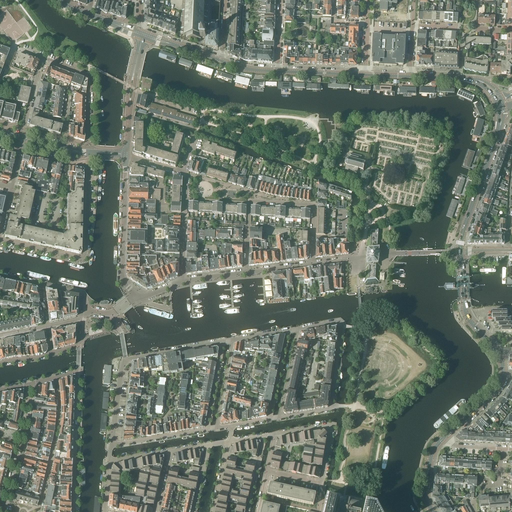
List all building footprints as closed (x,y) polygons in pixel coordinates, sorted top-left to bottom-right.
[(201,40),(201,39),(206,39),(206,36),(207,33),(207,0),(182,0),(182,10),(182,18),(182,22),(181,31),(181,35),(186,35),(186,39),(201,40)] [(207,0),(207,33),(206,36),(209,36),(210,20),(210,4),(211,5),(211,1),(220,2),(220,0),(207,0)] [(375,0),(375,1),(381,2),(380,11),(387,12),(387,8),(392,8),(392,4),(396,4),(396,0),(375,0)] [(117,16),(118,7),(119,5),(118,3),(116,2),(116,4),(111,2),(110,4),(109,7),(111,7),(109,12),(109,13),(117,16)] [(150,3),(146,3),(145,11),(146,11),(151,11),(151,12),(156,12),(156,2),(150,2),(150,3)] [(106,3),(103,11),(103,12),(107,14),(107,13),(109,13),(109,12),(111,7),(109,7),(110,4),(106,3)] [(359,17),(359,8),(351,8),(351,11),(348,11),(348,12),(348,15),(348,18),(357,18),(359,17)] [(151,11),(146,11),(145,15),(145,22),(146,23),(152,25),(155,16),(155,15),(154,15),(154,16),(151,15),(151,12),(151,11)] [(161,17),(155,15),(155,16),(152,25),(157,27),(161,17)] [(161,17),(157,27),(163,29),(166,19),(161,17)] [(166,19),(163,29),(168,31),(172,21),(166,19)] [(210,20),(209,36),(206,36),(206,39),(206,45),(211,46),(211,47),(219,48),(219,44),(219,41),(219,33),(220,33),(220,30),(218,30),(219,20),(210,20)] [(172,21),(168,31),(175,34),(177,28),(178,24),(172,21)] [(321,29),(320,35),(330,36),(330,31),(330,34),(331,25),(331,24),(325,24),(325,30),(321,29)] [(372,56),(372,60),(373,60),(373,64),(379,64),(379,65),(388,66),(397,66),(397,65),(403,65),(403,61),(405,61),(405,57),(405,50),(405,43),(406,37),(406,36),(405,36),(405,37),(395,36),(384,36),(373,35),(373,36),(373,47),(373,50),(372,55),(372,56)] [(488,72),(488,69),(488,60),(488,58),(487,57),(486,57),(485,56),(483,56),(482,56),(481,56),(479,58),(477,58),(476,58),(474,58),(472,57),(471,56),(471,55),(470,53),(470,51),(471,49),(472,48),(473,47),(476,46),(482,47),(484,47),(485,46),(485,45),(489,45),(491,45),(491,39),(490,39),(489,39),(488,38),(475,38),(474,38),(473,38),(472,38),(468,38),(467,38),(466,38),(466,39),(466,40),(465,48),(465,49),(466,49),(466,50),(466,58),(465,58),(464,59),(464,68),(464,69),(464,70),(465,70),(466,71),(466,70),(467,70),(469,70),(469,71),(470,71),(470,72),(471,71),(472,71),(473,71),(473,72),(474,72),(475,73),(476,73),(476,72),(477,72),(478,72),(478,73),(479,73),(480,74),(481,73),(484,73),(484,74),(485,74),(486,74),(487,74),(487,73),(488,72)] [(237,47),(242,47),(243,41),(229,41),(228,54),(229,55),(243,60),(244,51),(237,51),(237,47)] [(244,51),(243,60),(243,61),(246,61),(252,62),(252,51),(252,46),(255,47),(255,46),(258,46),(258,47),(259,47),(259,44),(260,42),(257,42),(254,41),(247,41),(244,41),(244,45),(244,51)] [(0,47),(0,76),(1,77),(4,69),(2,69),(9,51),(0,47)] [(176,62),(178,56),(161,50),(159,56),(176,62)] [(349,53),(348,66),(355,66),(356,65),(357,52),(353,51),(353,53),(349,53)] [(447,53),(434,53),(434,56),(434,64),(433,67),(434,67),(440,67),(440,68),(459,69),(459,54),(447,54),(447,53)] [(10,67),(9,68),(32,76),(33,77),(34,73),(33,72),(34,71),(35,71),(36,70),(38,63),(38,62),(18,54),(15,61),(12,60),(10,67)] [(291,64),(291,55),(283,55),(283,65),(288,65),(288,64),(291,64)] [(192,67),(194,62),(181,57),(179,63),(192,67)] [(511,57),(507,57),(507,61),(505,62),(501,62),(501,64),(501,73),(506,73),(506,75),(510,75),(511,66),(511,65),(511,57)] [(213,76),(215,70),(200,64),(197,70),(213,76)] [(488,69),(488,72),(489,72),(490,72),(490,73),(496,73),(496,64),(490,64),(490,69),(489,69),(488,69)] [(47,65),(46,66),(42,75),(41,80),(43,81),(45,75),(69,84),(73,75),(47,65)] [(233,80),(234,77),(219,71),(218,75),(233,80)] [(79,94),(86,95),(87,80),(74,75),(71,85),(79,88),(79,87),(80,87),(79,94)] [(250,87),(251,80),(237,77),(235,83),(250,87)] [(153,82),(142,80),(140,90),(150,92),(153,82)] [(473,101),(475,95),(459,89),(457,94),(473,101)] [(148,103),(149,97),(139,95),(136,107),(146,109),(150,110),(149,112),(194,125),(196,119),(176,113),(177,111),(152,104),(148,103)] [(481,116),(486,114),(481,101),(476,103),(481,116)] [(0,118),(2,119),(4,119),(7,120),(9,120),(12,121),(15,122),(17,122),(18,122),(19,114),(14,113),(14,112),(15,109),(16,106),(0,102),(0,118)] [(39,110),(34,109),(31,118),(37,120),(39,110)] [(133,144),(133,153),(134,155),(144,158),(144,157),(146,157),(146,158),(156,162),(157,161),(158,161),(158,162),(169,165),(169,164),(171,165),(170,166),(176,167),(179,158),(167,154),(162,153),(163,150),(162,150),(163,149),(161,148),(160,150),(158,149),(158,151),(150,149),(151,147),(148,146),(147,152),(143,151),(143,145),(146,145),(146,142),(143,142),(143,135),(146,135),(146,129),(143,129),(143,125),(139,125),(139,119),(139,118),(134,117),(134,123),(134,129),(135,129),(135,131),(134,131),(133,142),(134,142),(134,144),(133,144)] [(37,120),(31,118),(29,127),(60,135),(62,126),(37,120)] [(474,136),(480,138),(485,122),(479,120),(474,136)] [(215,154),(218,146),(205,142),(202,151),(214,156),(215,154)] [(511,147),(503,146),(502,146),(500,153),(505,155),(506,155),(506,153),(508,149),(511,150),(511,147)] [(464,168),(470,170),(475,153),(469,151),(464,168)] [(357,168),(356,173),(357,173),(359,174),(358,176),(360,176),(361,169),(363,170),(363,171),(364,170),(364,169),(364,168),(366,168),(367,165),(365,165),(365,163),(366,163),(366,162),(365,162),(360,161),(362,156),(350,153),(349,158),(346,160),(345,163),(346,163),(347,166),(357,168)] [(503,161),(505,156),(505,155),(500,153),(497,160),(503,162),(503,164),(507,165),(508,162),(503,161)] [(23,156),(22,162),(25,163),(25,165),(27,166),(27,165),(29,165),(30,158),(23,156)] [(188,171),(189,171),(194,173),(198,159),(199,157),(195,156),(195,158),(194,161),(191,160),(189,169),(188,171)] [(198,159),(194,173),(199,174),(200,174),(201,175),(202,175),(206,176),(207,175),(201,173),(205,161),(202,160),(198,159)] [(36,169),(35,172),(35,174),(38,175),(37,180),(36,183),(35,191),(47,193),(48,188),(49,184),(50,181),(50,180),(48,180),(45,179),(45,175),(46,173),(48,162),(44,161),(41,160),(38,160),(36,169)] [(497,160),(495,167),(501,169),(503,164),(503,162),(497,160)] [(52,173),(51,175),(60,177),(62,166),(61,165),(57,164),(55,174),(52,173)] [(2,167),(0,166),(0,171),(1,171),(1,172),(12,174),(13,166),(8,165),(8,168),(3,167),(2,167)] [(162,172),(161,172),(156,171),(156,173),(154,172),(155,170),(141,167),(140,168),(138,167),(139,166),(132,165),(130,166),(130,169),(132,170),(131,174),(130,173),(130,177),(144,177),(145,174),(153,176),(153,177),(155,177),(156,177),(161,178),(164,179),(164,178),(165,176),(165,174),(165,173),(162,172)] [(231,174),(228,182),(232,184),(233,184),(237,168),(233,167),(232,171),(234,172),(233,175),(231,174)] [(495,167),(492,175),(500,178),(501,178),(502,174),(500,174),(501,172),(500,171),(501,169),(495,167)] [(183,178),(174,175),(174,176),(173,180),(173,186),(182,186),(183,183),(183,181),(183,178)] [(258,191),(263,176),(259,175),(257,181),(255,190),(258,191)] [(500,180),(501,178),(500,178),(492,175),(491,179),(499,182),(505,184),(506,182),(500,180)] [(246,188),(253,190),(256,179),(249,177),(246,188)] [(456,196),(460,197),(466,180),(462,179),(456,196)] [(499,182),(491,179),(490,183),(501,187),(504,188),(505,186),(502,185),(503,183),(505,184),(499,182)] [(23,187),(22,190),(22,192),(21,194),(20,194),(20,193),(19,199),(14,217),(11,216),(9,224),(7,224),(4,237),(78,254),(82,251),(83,185),(75,185),(75,195),(72,195),(72,196),(68,196),(68,198),(68,226),(63,226),(63,229),(61,231),(58,230),(57,234),(22,226),(22,227),(19,226),(21,219),(28,221),(34,197),(34,195),(35,193),(31,192),(32,185),(27,184),(27,183),(25,182),(25,183),(24,182),(23,183),(17,181),(16,186),(23,187)] [(278,196),(281,183),(282,181),(280,181),(279,183),(278,182),(277,183),(278,183),(274,195),(278,196)] [(501,187),(490,183),(488,187),(496,190),(497,188),(504,190),(507,191),(507,189),(504,188),(501,187)] [(496,190),(488,187),(487,191),(498,195),(501,196),(502,194),(496,192),(496,190)] [(148,200),(148,194),(148,189),(132,189),(130,188),(129,200),(146,200),(148,200)] [(485,195),(484,199),(492,202),(498,203),(499,201),(493,200),(494,198),(485,195)] [(447,217),(452,219),(458,202),(452,200),(447,217)] [(197,212),(198,203),(195,202),(189,202),(189,212),(197,212)] [(181,204),(172,203),(171,212),(181,213),(181,209),(181,207),(182,204),(181,204)] [(213,203),(213,204),(212,214),(217,214),(222,214),(223,204),(220,204),(216,203),(216,204),(213,203)] [(491,206),(482,203),(480,208),(492,213),(497,214),(498,212),(493,210),(494,207),(491,206)] [(237,205),(237,215),(246,215),(246,206),(243,206),(243,205),(237,205)] [(260,216),(260,207),(251,206),(251,216),(260,216)] [(287,208),(275,208),(274,218),(286,219),(287,208)] [(480,208),(478,213),(487,216),(488,214),(496,217),(497,214),(492,213),(480,208)] [(302,209),(301,219),(310,220),(310,210),(302,209)] [(487,216),(478,213),(477,218),(489,223),(492,223),(493,221),(490,220),(490,221),(486,219),(487,216)] [(161,225),(161,215),(157,215),(157,216),(155,216),(155,215),(148,215),(141,215),(129,215),(129,220),(142,220),(142,217),(146,217),(145,220),(148,220),(153,220),(153,225),(155,225),(156,225),(157,225),(159,225),(161,225)] [(475,224),(473,229),(483,232),(486,233),(487,231),(486,230),(483,229),(484,227),(483,226),(475,224)] [(180,227),(168,226),(166,226),(166,237),(168,237),(168,249),(168,253),(180,254),(180,245),(180,240),(179,240),(179,237),(180,237),(180,234),(180,233),(180,231),(180,230),(180,227)] [(251,226),(251,240),(269,240),(269,237),(272,236),(273,227),(251,226)] [(381,239),(382,229),(381,227),(371,228),(370,228),(369,230),(369,229),(368,230),(368,229),(367,237),(369,237),(369,239),(367,239),(367,246),(368,247),(369,247),(369,249),(372,249),(371,246),(373,246),(373,248),(375,248),(375,246),(376,246),(376,248),(378,248),(378,246),(378,243),(380,241),(381,239)] [(473,229),(471,234),(480,237),(481,237),(482,234),(483,232),(473,229)] [(147,245),(148,240),(148,231),(128,230),(128,244),(147,245)] [(301,232),(300,243),(303,243),(309,243),(309,232),(301,232)] [(480,238),(480,237),(471,234),(468,243),(469,245),(471,245),(473,239),(477,239),(477,238),(480,238)] [(286,262),(283,237),(283,236),(276,237),(276,243),(277,248),(277,251),(278,251),(279,259),(282,259),(282,262),(286,262)] [(291,239),(287,239),(287,237),(283,237),(286,262),(292,261),(293,261),(290,243),(292,243),(291,239)] [(326,239),(320,239),(322,257),(329,257),(326,239)] [(335,256),(333,239),(326,239),(329,257),(335,256)] [(334,239),(333,239),(335,256),(342,255),(340,239),(334,239)] [(340,239),(342,255),(349,254),(349,253),(349,244),(349,240),(340,239)] [(270,252),(267,252),(267,247),(266,244),(266,243),(266,240),(262,240),(262,242),(262,245),(265,264),(265,265),(272,264),(270,252)] [(258,241),(250,241),(250,249),(252,249),(253,252),(258,251),(259,251),(259,248),(258,241)] [(165,249),(165,242),(157,242),(157,246),(157,253),(162,254),(165,254),(165,249)] [(277,251),(277,248),(276,243),(275,243),(275,245),(274,245),(275,248),(276,251),(270,252),(272,264),(282,262),(282,259),(279,259),(278,251),(277,251)] [(292,243),(290,243),(293,261),(299,261),(297,249),(293,249),(292,243)] [(198,250),(198,249),(198,247),(198,245),(198,244),(187,244),(187,245),(187,246),(187,248),(187,252),(197,252),(198,250)] [(224,247),(222,247),(222,245),(221,245),(220,245),(220,247),(220,249),(222,249),(223,257),(218,257),(219,270),(227,269),(224,247)] [(232,256),(232,255),(230,255),(230,250),(231,251),(231,245),(224,245),(222,245),(222,247),(224,247),(227,269),(232,268),(230,256),(232,256)] [(243,246),(231,245),(231,251),(230,250),(230,255),(232,255),(235,255),(237,268),(242,267),(242,265),(243,246)] [(379,257),(379,256),(379,254),(380,254),(380,253),(380,252),(380,251),(379,251),(379,248),(381,246),(381,245),(380,246),(379,246),(379,245),(378,246),(378,248),(376,248),(376,246),(375,246),(375,248),(373,248),(373,246),(371,246),(372,249),(369,249),(369,247),(368,247),(367,246),(367,247),(366,247),(368,249),(368,252),(368,253),(367,253),(367,254),(367,255),(368,255),(367,257),(367,258),(367,259),(367,260),(367,261),(367,264),(365,267),(366,267),(368,265),(368,264),(371,264),(371,266),(372,266),(372,264),(374,264),(374,266),(375,266),(375,264),(377,263),(378,266),(379,265),(378,265),(380,266),(381,266),(378,263),(379,260),(379,259),(380,259),(380,257),(379,258),(379,257)] [(165,282),(156,261),(156,260),(156,259),(157,253),(156,253),(156,252),(154,252),(154,256),(140,256),(140,258),(145,258),(145,261),(147,261),(148,265),(147,265),(146,265),(146,269),(148,269),(151,268),(152,273),(153,274),(158,286),(165,283),(165,282)] [(197,266),(197,252),(187,252),(187,258),(192,259),(192,263),(192,265),(197,266)] [(162,256),(162,254),(157,253),(156,259),(156,260),(156,261),(161,259),(170,281),(175,278),(167,258),(166,259),(165,257),(162,256)] [(179,260),(175,260),(175,259),(168,258),(167,258),(175,278),(177,277),(179,275),(179,262),(179,260)] [(161,259),(156,261),(165,282),(165,283),(170,281),(161,259)] [(379,281),(379,270),(378,269),(378,268),(378,266),(377,263),(375,264),(375,266),(374,266),(374,264),(372,264),(372,266),(371,266),(371,264),(368,264),(368,265),(366,267),(364,269),(365,269),(366,269),(367,268),(367,271),(365,271),(365,272),(366,272),(366,276),(365,275),(364,283),(365,283),(365,286),(378,284),(378,282),(379,282),(379,281)] [(339,265),(328,266),(329,277),(332,277),(333,289),(334,289),(339,289),(339,279),(335,279),(335,277),(336,277),(336,275),(339,275),(339,265)] [(328,266),(323,267),(325,293),(334,292),(334,290),(334,289),(333,289),(332,277),(329,277),(328,266)] [(323,267),(317,267),(318,280),(320,290),(321,294),(325,294),(325,293),(323,267)] [(314,280),(312,268),(306,269),(307,272),(309,284),(309,285),(310,286),(312,286),(312,284),(315,283),(314,280)] [(289,298),(286,271),(272,273),(272,277),(274,300),(289,298)] [(29,273),(28,277),(50,282),(51,278),(29,273)] [(153,274),(148,276),(148,277),(152,288),(158,286),(153,274)] [(148,277),(143,279),(147,290),(149,289),(152,288),(148,277)] [(143,279),(143,278),(141,279),(140,280),(138,280),(136,283),(147,290),(143,279)] [(60,281),(60,283),(86,289),(89,287),(87,283),(62,279),(60,281)] [(13,294),(16,283),(5,281),(2,292),(8,292),(8,294),(11,294),(13,294)] [(13,297),(12,299),(12,300),(15,301),(17,301),(21,284),(16,283),(13,294),(14,294),(16,295),(15,300),(12,300),(13,296),(13,297)] [(21,284),(17,301),(20,301),(22,302),(23,299),(20,298),(21,296),(23,296),(26,285),(21,284)] [(23,296),(23,297),(30,299),(31,295),(29,294),(31,286),(26,285),(23,296)] [(37,289),(37,288),(31,286),(29,294),(31,295),(38,296),(39,296),(38,295),(37,289)] [(58,303),(58,300),(57,300),(56,290),(52,290),(45,288),(46,296),(47,301),(47,304),(58,303)] [(61,298),(78,301),(78,295),(65,293),(60,291),(61,298)] [(78,301),(61,298),(62,309),(63,313),(62,313),(62,319),(76,316),(77,315),(77,312),(78,301)] [(58,303),(47,304),(48,314),(58,313),(58,310),(61,309),(60,308),(61,308),(61,306),(60,303),(58,303)] [(42,319),(40,309),(31,309),(31,308),(29,308),(29,309),(29,310),(31,310),(31,315),(34,315),(34,317),(35,317),(36,325),(41,324),(43,322),(42,322),(42,320),(42,319)] [(511,311),(496,311),(493,311),(493,319),(493,320),(494,320),(496,320),(496,323),(496,324),(497,324),(499,324),(499,327),(499,328),(501,328),(502,328),(502,331),(502,332),(511,331),(511,311)] [(59,316),(58,313),(48,314),(49,321),(51,322),(57,321),(57,316),(59,316)] [(13,320),(12,321),(7,322),(9,330),(14,329),(15,329),(14,320),(13,320)] [(69,336),(75,335),(76,330),(76,329),(75,329),(76,325),(74,326),(63,328),(64,334),(67,333),(67,332),(69,332),(69,336)] [(337,342),(339,327),(327,328),(327,335),(327,337),(327,341),(337,342)] [(64,338),(64,334),(63,328),(52,331),(51,332),(52,341),(56,340),(62,339),(64,338)] [(327,335),(327,328),(315,330),(317,340),(320,340),(320,337),(327,335)] [(301,332),(298,348),(305,349),(307,350),(309,341),(311,340),(315,340),(314,330),(310,331),(301,332)] [(67,333),(64,334),(64,338),(62,339),(64,347),(75,344),(75,338),(75,335),(69,336),(69,332),(67,332),(67,333)] [(43,333),(38,334),(39,342),(34,343),(34,345),(34,346),(38,346),(46,346),(44,334),(43,333)] [(272,337),(272,349),(272,350),(271,352),(273,352),(273,353),(277,353),(280,354),(281,354),(285,335),(272,337)] [(272,349),(272,337),(259,339),(258,354),(263,354),(264,351),(271,352),(273,353),(273,352),(271,352),(272,350),(272,349)] [(12,339),(2,341),(3,347),(4,351),(6,351),(10,351),(10,349),(10,347),(14,346),(14,339),(12,339)] [(243,342),(241,351),(247,352),(248,352),(250,352),(250,351),(252,351),(253,341),(246,341),(246,342),(243,342)] [(15,357),(14,346),(10,347),(10,349),(10,351),(6,351),(7,359),(15,357)] [(46,346),(38,346),(38,348),(41,348),(42,354),(46,353),(47,352),(47,351),(46,346)] [(203,350),(199,350),(200,359),(218,356),(219,349),(217,347),(209,349),(209,348),(203,349),(203,350)] [(200,359),(199,350),(194,351),(188,352),(181,354),(183,362),(193,360),(193,362),(195,361),(194,360),(200,359)] [(172,355),(170,356),(163,357),(164,368),(163,368),(163,375),(173,373),(175,373),(177,373),(184,371),(183,362),(181,354),(174,355),(172,355)] [(155,358),(153,358),(155,368),(156,368),(156,370),(159,370),(159,368),(163,368),(164,368),(163,357),(155,358)] [(155,368),(153,358),(147,359),(149,371),(156,370),(156,368),(155,368)] [(240,373),(241,369),(231,367),(230,372),(239,374),(244,375),(244,373),(240,373)] [(193,380),(191,380),(188,380),(188,379),(188,378),(188,375),(181,374),(180,378),(181,378),(181,381),(192,382),(193,380)] [(143,388),(143,384),(141,384),(141,381),(138,381),(139,379),(131,378),(130,386),(134,387),(135,385),(136,385),(136,387),(138,387),(138,388),(142,388),(143,388)] [(52,382),(47,384),(47,392),(49,391),(50,395),(55,395),(54,391),(52,383),(52,382)] [(41,386),(40,398),(45,399),(46,395),(50,395),(49,391),(47,392),(47,384),(41,386)] [(258,392),(259,389),(259,388),(260,384),(253,385),(251,392),(258,394),(258,392)] [(288,390),(284,412),(284,413),(285,414),(286,414),(328,407),(329,402),(331,387),(323,386),(322,394),(320,394),(320,397),(321,398),(321,399),(321,400),(300,404),(300,399),(297,399),(297,400),(294,400),(296,392),(288,390)] [(237,391),(236,390),(236,389),(227,387),(226,391),(235,393),(235,394),(237,395),(240,395),(242,396),(244,396),(244,395),(245,392),(242,392),(241,391),(240,394),(238,394),(238,393),(238,392),(237,391)] [(187,389),(179,388),(179,392),(180,392),(180,395),(191,396),(191,394),(190,393),(190,394),(187,394),(187,392),(186,392),(187,389)] [(14,405),(15,402),(15,399),(16,391),(11,392),(10,402),(6,401),(5,409),(5,410),(8,411),(8,410),(14,410),(14,408),(14,405)] [(164,396),(165,393),(155,392),(155,391),(154,391),(154,392),(154,394),(155,394),(158,395),(157,396),(158,396),(158,399),(165,400),(165,397),(164,396)] [(511,397),(505,393),(503,397),(511,402),(511,400),(511,397)] [(129,395),(128,403),(137,404),(138,396),(129,395)] [(508,401),(502,397),(501,397),(497,401),(503,407),(509,412),(511,410),(505,405),(508,401)] [(502,408),(503,407),(497,401),(494,404),(502,412),(503,411),(506,415),(507,413),(502,408)] [(188,411),(188,407),(185,406),(185,402),(178,402),(177,406),(178,406),(178,409),(179,409),(179,412),(185,411),(188,411)] [(251,410),(250,419),(266,417),(269,404),(262,403),(261,408),(251,410)] [(494,404),(491,407),(497,413),(499,414),(500,413),(501,413),(503,415),(505,417),(506,415),(503,411),(502,412),(494,404)] [(137,407),(128,406),(127,414),(136,415),(137,407)] [(163,410),(163,407),(153,406),(153,408),(156,408),(156,410),(156,414),(163,415),(164,410),(163,410)] [(491,407),(488,410),(496,418),(498,416),(496,414),(497,413),(491,407)] [(193,408),(191,408),(191,410),(193,411),(200,412),(200,414),(199,414),(198,417),(207,416),(208,411),(201,411),(201,410),(197,409),(193,408)] [(232,415),(234,411),(230,410),(229,413),(228,412),(228,413),(228,414),(227,417),(222,416),(221,423),(222,424),(233,422),(232,415)] [(494,422),(497,419),(496,418),(488,410),(485,413),(490,418),(493,421),(494,422)] [(487,421),(490,418),(485,413),(483,415),(482,414),(479,417),(481,418),(488,425),(488,426),(489,426),(492,427),(492,426),(491,425),(487,421)] [(503,423),(503,424),(511,425),(511,415),(508,415),(503,423)] [(488,425),(481,418),(478,421),(483,427),(485,425),(487,427),(488,426),(488,425)] [(482,428),(483,427),(478,421),(475,424),(480,429),(483,431),(486,432),(482,428)] [(2,426),(2,428),(4,429),(5,426),(5,425),(8,425),(7,428),(8,428),(17,430),(18,425),(15,424),(6,422),(4,423),(3,422),(2,426)] [(480,429),(475,424),(474,423),(466,430),(467,430),(471,431),(473,431),(474,430),(475,431),(477,429),(478,430),(480,429)] [(65,428),(60,428),(59,435),(63,435),(65,435),(65,433),(66,433),(66,434),(67,434),(67,436),(72,436),(73,428),(65,427),(65,428)] [(281,447),(281,445),(308,441),(308,443),(306,443),(305,449),(302,463),(304,463),(311,464),(311,461),(314,462),(313,464),(322,466),(327,437),(325,436),(327,434),(326,432),(324,430),(321,432),(320,431),(292,435),(277,438),(277,439),(275,445),(275,446),(281,447)] [(462,430),(456,437),(456,438),(459,441),(467,441),(467,430),(466,430),(462,430)] [(29,433),(28,439),(37,441),(38,437),(43,438),(43,436),(29,433)] [(72,445),(72,436),(67,436),(63,436),(63,435),(59,435),(57,443),(63,444),(72,445)] [(43,436),(43,438),(42,442),(51,445),(52,439),(43,437),(44,436),(43,436)] [(28,439),(27,444),(40,447),(39,448),(41,448),(41,445),(36,444),(37,442),(37,441),(28,439)] [(231,446),(229,454),(235,455),(235,453),(251,451),(252,456),(257,457),(260,445),(261,442),(260,442),(261,440),(231,445),(231,446)] [(1,442),(0,442),(0,447),(11,451),(12,451),(13,445),(6,443),(1,442)] [(40,447),(27,444),(27,445),(26,450),(37,453),(39,453),(40,451),(41,448),(39,448),(40,447)] [(63,444),(63,448),(65,448),(65,452),(72,453),(72,445),(63,444)] [(384,445),(380,470),(389,472),(394,447),(384,445)] [(12,451),(11,451),(0,447),(0,452),(10,456),(12,451)] [(200,466),(203,453),(200,452),(200,450),(176,454),(176,456),(175,456),(174,456),(174,455),(173,455),(172,463),(177,464),(178,463),(194,460),(195,465),(200,466)] [(47,461),(49,453),(40,451),(39,453),(37,453),(35,458),(47,461)] [(270,467),(279,469),(282,457),(287,458),(288,454),(274,451),(270,467)] [(0,458),(0,459),(9,462),(10,459),(10,456),(0,452),(0,458)] [(54,459),(53,463),(59,464),(59,462),(60,462),(61,462),(62,460),(63,460),(63,459),(72,460),(72,453),(65,452),(65,453),(60,453),(60,452),(55,452),(54,459)] [(154,504),(158,488),(160,477),(164,459),(161,459),(161,456),(119,463),(119,464),(117,464),(116,463),(112,467),(114,468),(113,470),(112,470),(110,494),(119,495),(121,473),(123,471),(142,468),(142,469),(141,470),(136,496),(142,497),(139,511),(152,511),(153,508),(151,508),(152,504),(154,504)] [(228,456),(226,465),(227,465),(226,472),(225,472),(219,500),(227,501),(228,495),(230,495),(228,502),(238,504),(237,509),(236,511),(239,511),(244,511),(245,510),(246,505),(247,498),(248,498),(250,490),(251,486),(253,478),(252,478),(253,471),(254,471),(256,463),(247,461),(246,467),(246,468),(235,466),(236,464),(237,459),(237,458),(228,456)] [(61,465),(61,477),(71,477),(71,471),(71,467),(72,460),(63,459),(63,460),(63,465),(61,465)] [(57,475),(59,464),(53,463),(50,477),(55,477),(56,477),(56,476),(55,476),(56,474),(57,475)] [(291,463),(289,471),(294,472),(314,477),(319,478),(320,477),(321,470),(316,468),(291,463)] [(178,477),(178,475),(179,469),(171,467),(170,471),(167,483),(181,486),(183,478),(178,477)] [(196,489),(199,477),(199,474),(191,472),(189,479),(183,478),(181,486),(196,489)] [(270,485),(268,495),(273,496),(274,496),(314,505),(316,493),(279,485),(270,483),(270,485)] [(44,503),(43,506),(50,508),(50,506),(52,499),(53,490),(54,486),(48,485),(47,489),(46,493),(46,496),(45,499),(44,503)] [(53,490),(52,499),(71,502),(71,492),(65,492),(65,491),(63,491),(63,492),(62,491),(62,486),(54,486),(53,490)] [(482,496),(478,497),(478,499),(479,509),(483,509),(483,510),(486,509),(485,508),(489,508),(489,498),(489,496),(485,496),(484,494),(482,495),(482,496)] [(137,511),(141,498),(110,495),(110,496),(109,508),(129,511),(137,511)] [(502,497),(499,498),(500,511),(506,510),(510,510),(509,497),(505,497),(505,495),(502,495),(502,497)] [(336,511),(339,498),(329,496),(328,496),(327,500),(324,511),(336,511)] [(442,499),(436,503),(437,504),(438,506),(439,508),(451,500),(448,496),(441,496),(440,496),(442,499)] [(500,511),(499,498),(495,498),(495,496),(492,496),(492,498),(489,498),(489,508),(489,511),(496,511),(500,511)] [(52,499),(50,506),(55,507),(56,502),(59,503),(59,506),(71,508),(71,507),(70,507),(71,502),(52,499)] [(216,511),(215,511),(226,511),(228,505),(226,504),(227,501),(219,500),(216,511)] [(362,511),(365,503),(348,500),(347,500),(347,504),(346,506),(349,507),(348,511),(347,511),(346,511),(362,511)] [(451,500),(439,508),(440,508),(441,511),(442,511),(450,507),(454,505),(451,500)] [(279,511),(281,506),(280,506),(272,505),(271,504),(266,503),(263,503),(260,511),(279,511)] [(365,503),(362,511),(381,511),(379,506),(368,504),(365,503)]
